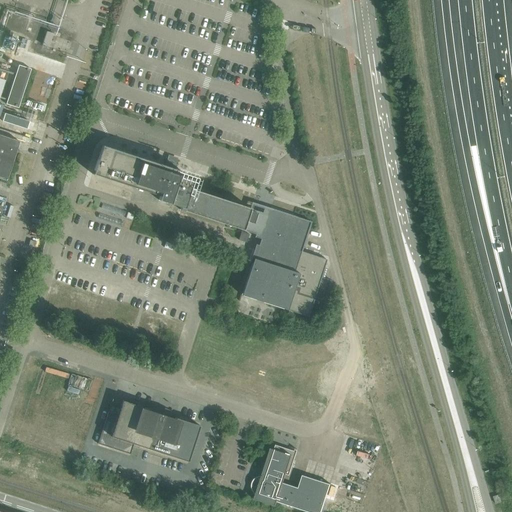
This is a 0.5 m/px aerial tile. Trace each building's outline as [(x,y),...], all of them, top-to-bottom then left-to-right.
[(0,178),(7,180),(20,142),(0,135),(0,72),(0,71),(0,41),(3,32),(0,31),(0,178)] [(47,32),(43,45),(49,47),(53,34),(47,32)] [(18,109),(31,69),(19,65),(6,104),(18,109)] [(246,243),(249,235),(251,229),(256,213),(249,211),(250,209),(190,189),(193,181),(181,177),(182,172),(174,169),(178,159),(168,155),(165,166),(102,146),(93,174),(160,196),(159,201),(180,208),(180,210),(242,230),(239,240),(246,243)] [(263,232),(256,230),(251,229),(249,235),(261,239),(259,246),(256,245),(250,263),(253,264),(242,296),(308,317),(314,300),(324,303),(331,281),(324,278),(327,269),(324,268),(327,260),(302,252),(311,222),(271,209),(263,232)] [(200,426),(174,418),(173,421),(148,413),(149,410),(123,401),(118,416),(109,413),(109,412),(108,412),(98,444),(130,455),(134,444),(188,462),(200,426)] [(297,452),(276,445),(274,450),(271,448),(262,476),(260,476),(259,476),(258,477),(256,477),(255,478),(254,479),(253,480),(252,482),(252,483),(251,484),(251,486),(251,487),(252,489),(252,490),(253,491),(254,492),(255,494),(256,494),(254,499),(276,506),(277,502),(308,511),(321,511),(325,504),(331,484),(318,480),(302,475),(298,488),(283,483),(286,474),(289,476),(297,452)] [(496,504),(501,502),(499,495),(493,497),(496,504)]
